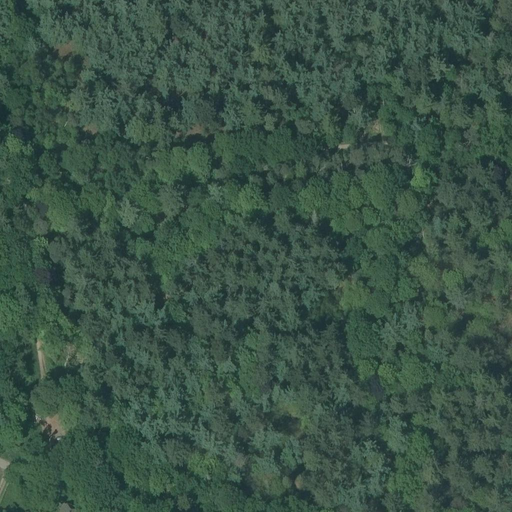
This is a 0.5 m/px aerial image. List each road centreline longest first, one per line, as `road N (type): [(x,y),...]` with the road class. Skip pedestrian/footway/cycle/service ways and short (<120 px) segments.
road 1 (track): [(13,0),(29,203)]
road 2 (unclassified): [(119,511),(0,461)]
